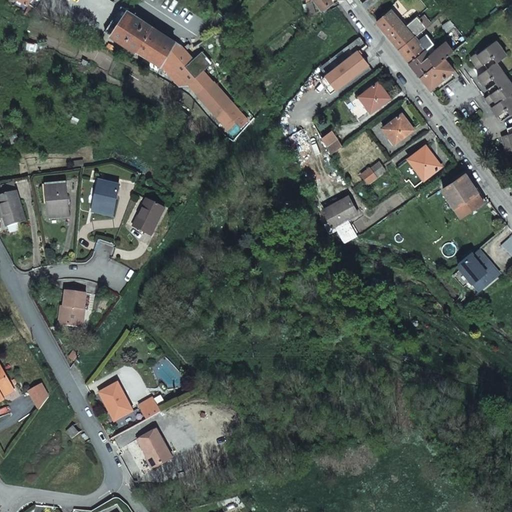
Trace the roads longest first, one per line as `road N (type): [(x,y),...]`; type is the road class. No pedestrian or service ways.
road 1 (unclassified): [(0,258),(113,476),(87,502),(18,497),(7,511)]
road 2 (residential): [(348,0),(511,210)]
